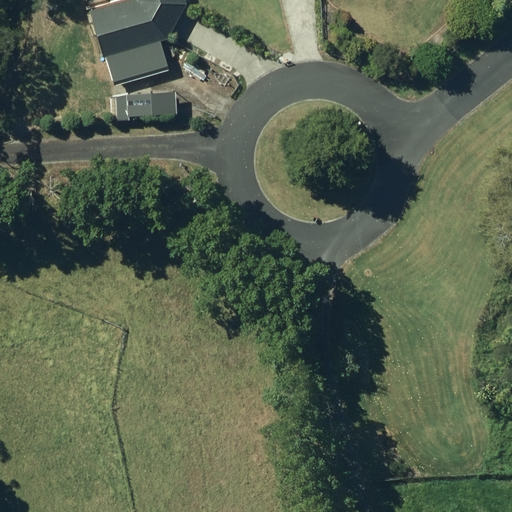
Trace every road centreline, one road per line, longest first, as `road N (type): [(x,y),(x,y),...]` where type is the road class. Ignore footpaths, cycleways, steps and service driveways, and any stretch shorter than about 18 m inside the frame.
road 1 (residential): [(397,140),(393,192),(379,214),(335,240),(283,235),(245,201),(235,176),(243,121),(285,83),(341,81),(386,114)]
road 2 (unknown): [(335,240),(320,275),(314,334),(361,511)]
road 3 (unknown): [(235,148),(0,154)]
road 4 (residential): [(511,52),(397,140)]
